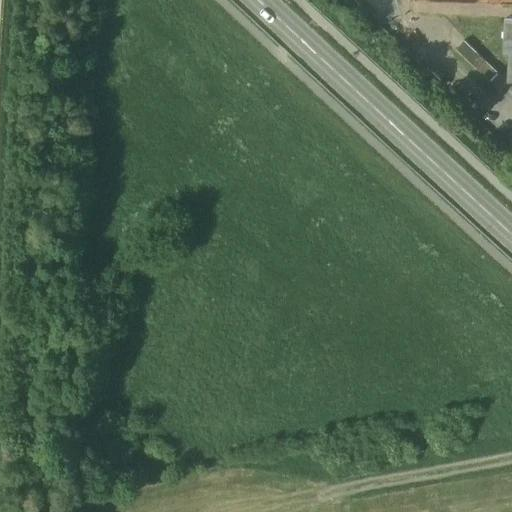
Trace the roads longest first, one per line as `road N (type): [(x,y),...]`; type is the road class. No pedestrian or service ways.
road 1 (primary): [(511,236),(257,0)]
road 2 (track): [(318,502),(511,461)]
